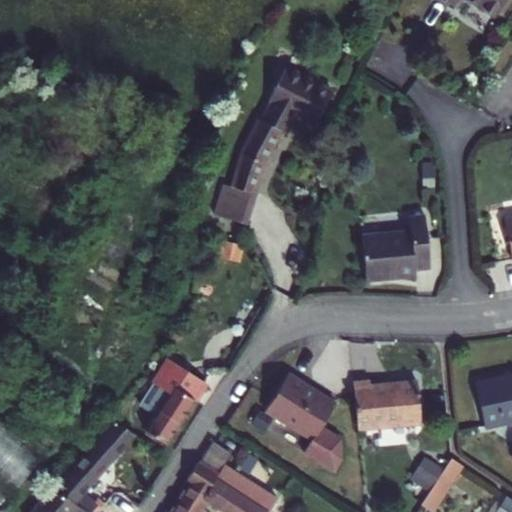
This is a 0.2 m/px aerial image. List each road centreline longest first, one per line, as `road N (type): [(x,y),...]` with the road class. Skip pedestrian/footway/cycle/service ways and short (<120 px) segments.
road 1 (residential): [(465,322),(323,322),(267,341),(148,511)]
road 2 (residential): [(465,322),(446,126)]
